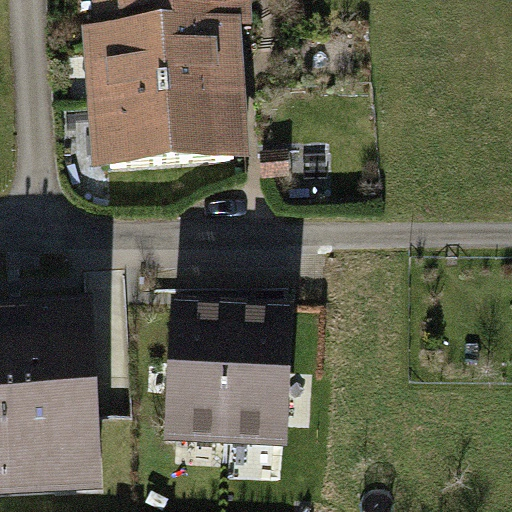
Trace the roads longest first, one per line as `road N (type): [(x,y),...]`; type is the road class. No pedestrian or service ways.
road 1 (residential): [(384,236),(42,231)]
road 2 (residential): [(29,0),(42,231)]
road 3 (track): [(511,236),(384,236)]
